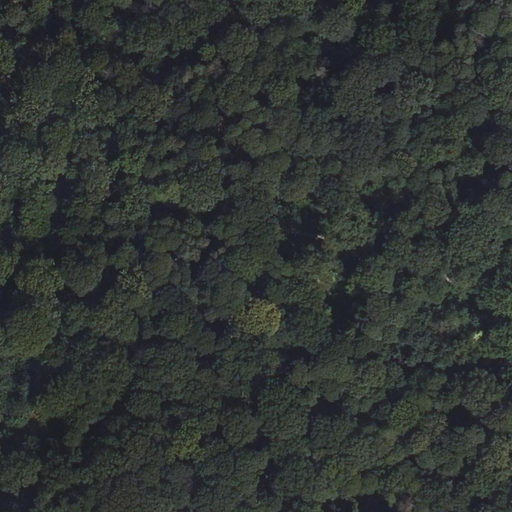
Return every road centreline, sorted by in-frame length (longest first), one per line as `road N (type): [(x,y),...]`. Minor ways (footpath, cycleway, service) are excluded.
road 1 (track): [(511,304),(355,243),(0,170)]
road 2 (track): [(22,511),(77,0)]
